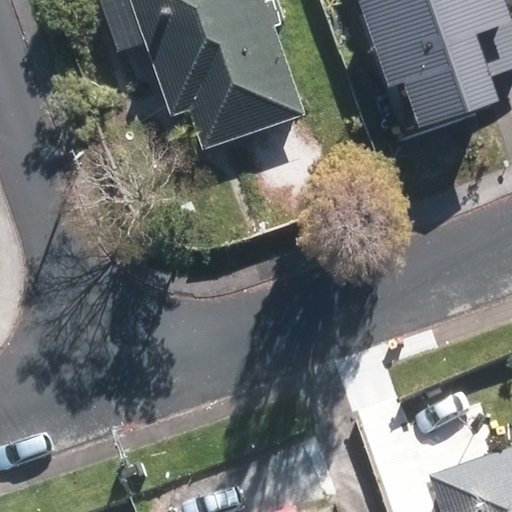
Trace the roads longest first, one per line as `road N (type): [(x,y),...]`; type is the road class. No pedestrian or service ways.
road 1 (residential): [(114,381),(511,234)]
road 2 (residential): [(0,63),(114,381)]
road 3 (residential): [(0,420),(114,381)]
